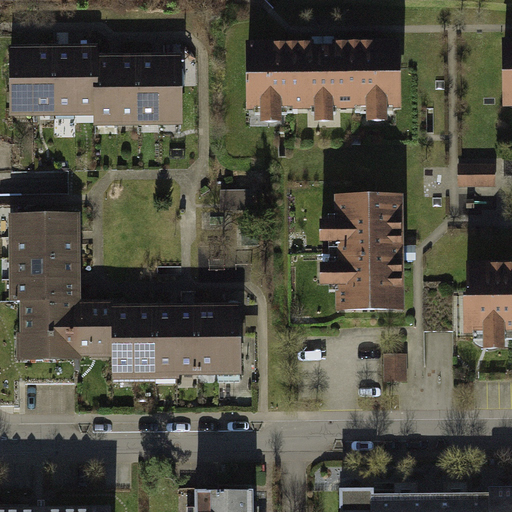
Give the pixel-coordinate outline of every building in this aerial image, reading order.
[(403,43),(247,44),(248,115),(261,115),(261,127),(283,126),(283,114),(317,114),(317,125),(335,125),(335,113),(368,112),(368,126),(390,126),(390,114),(404,113),(403,43)] [(511,43),(500,43),(501,114),(511,113),(511,43)] [(100,46),(10,47),(11,118),(95,117),(95,128),(185,127),(184,54),(100,56),(100,46)] [(495,166),(460,166),(460,187),(495,187),(495,166)] [(406,198),(336,199),(336,215),(340,215),(340,223),(321,223),(321,247),(341,246),(341,267),(322,267),(323,289),(341,289),(341,295),(338,295),(339,314),(407,313),(406,198)] [(80,215),(9,215),(10,303),(20,303),(20,333),(18,333),(18,363),(81,362),(81,358),(89,358),(89,360),(112,360),(113,382),(179,381),(179,377),(242,377),(241,305),(114,306),(114,301),(80,301),(80,215)] [(511,263),(471,264),(472,298),(467,298),(468,335),(489,335),(489,350),(508,350),(507,334),(511,333),(511,263)] [(403,353),(379,353),(379,382),(403,382),(403,353)] [(376,493),(342,493),(342,511),(511,511),(511,491),(492,492),(492,498),(376,500),(376,493)] [(255,511),(255,493),(197,494),(196,511),(255,511)]
